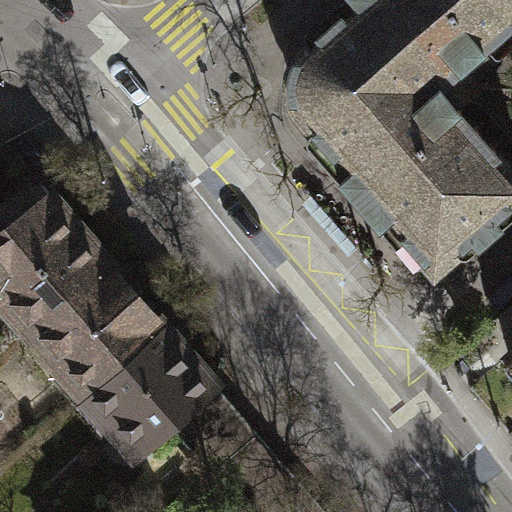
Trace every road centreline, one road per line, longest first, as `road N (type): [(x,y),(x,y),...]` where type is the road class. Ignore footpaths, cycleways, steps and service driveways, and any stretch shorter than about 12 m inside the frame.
road 1 (tertiary): [(462,511),(105,93)]
road 2 (residential): [(105,93),(220,0)]
